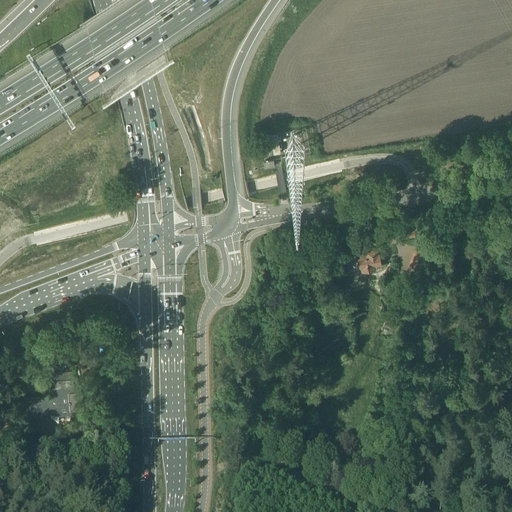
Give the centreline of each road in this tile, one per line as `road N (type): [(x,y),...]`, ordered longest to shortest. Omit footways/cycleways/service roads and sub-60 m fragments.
road 1 (unclassified): [(222,233),(228,278),(202,330),(199,511)]
road 2 (primary): [(170,511),(169,245)]
road 3 (motorway): [(0,133),(205,0)]
road 4 (primary): [(99,0),(131,124),(144,236)]
road 5 (unclassified): [(274,216),(511,179)]
road 6 (motorway): [(233,217),(227,101),(239,59),(275,0)]
road 7 (primary): [(168,229),(157,121),(131,18)]
road 8 (primary): [(146,307),(147,511)]
road 9 (motorway): [(162,0),(0,104)]
road 10 (tertiary): [(144,236),(0,290)]
